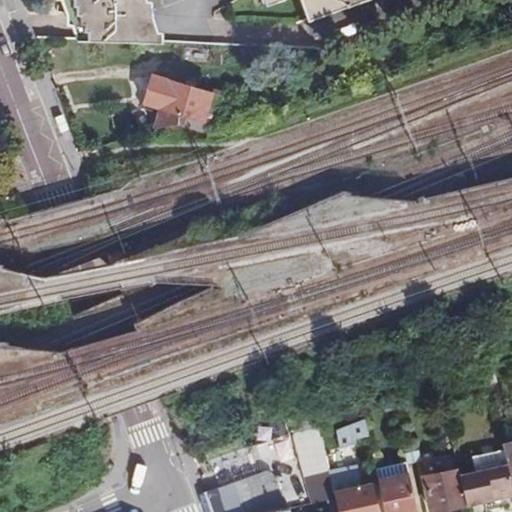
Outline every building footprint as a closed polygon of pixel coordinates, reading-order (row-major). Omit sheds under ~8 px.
[(152,15),(146,0),(62,0),(67,11),(152,15)] [(267,0),(269,4),(280,0),(309,0),(317,18),(363,0),(267,0)] [(74,26),(78,37),(163,41),(157,25),(152,15),(67,11),(69,15),(79,15),(78,23),(78,25),(74,26)] [(66,25),(74,26),(78,25),(78,23),(79,15),(69,15),(67,22),(66,25)] [(250,67),(255,85),(283,73),(278,57),(250,67)] [(160,113),(155,127),(197,121),(228,133),(245,97),(155,77),(145,108),(160,113)] [(399,407),(369,418),(371,428),(401,417),(399,407)] [(351,442),(372,434),(371,428),(369,418),(322,434),(327,457),(353,448),(351,442)] [(322,434),(297,443),(299,449),(302,463),(304,473),(329,468),(327,457),(322,434)] [(302,463),(299,449),(269,455),(272,469),(302,463)] [(329,468),(334,489),(338,488),(343,511),(381,511),(374,475),(360,478),(357,462),(329,468)] [(470,503),(470,505),(511,496),(511,465),(464,475),(470,503)] [(408,511),(409,511),(420,511),(412,467),(384,473),(392,511),(408,511)] [(464,475),(463,468),(426,475),(433,510),(470,503),(464,475)] [(264,471),(205,493),(212,511),(275,511),(287,510),(275,474),(264,471)]
